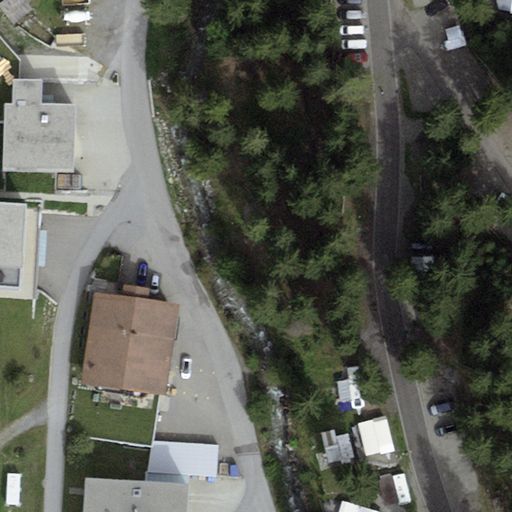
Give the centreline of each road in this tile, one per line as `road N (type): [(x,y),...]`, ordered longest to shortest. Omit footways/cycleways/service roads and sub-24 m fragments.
road 1 (unclassified): [(141,0),(134,109),(154,192),(265,511)]
road 2 (residential): [(442,511),(403,401),(387,322),(377,0)]
